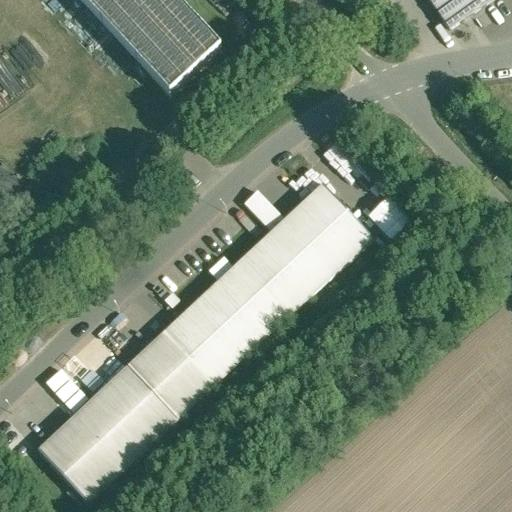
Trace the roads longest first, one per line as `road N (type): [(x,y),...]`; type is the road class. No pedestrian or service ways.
road 1 (unclassified): [(391,83),(269,152),(0,403)]
road 2 (unclassified): [(511,213),(391,83)]
road 3 (unclassified): [(511,56),(391,83)]
